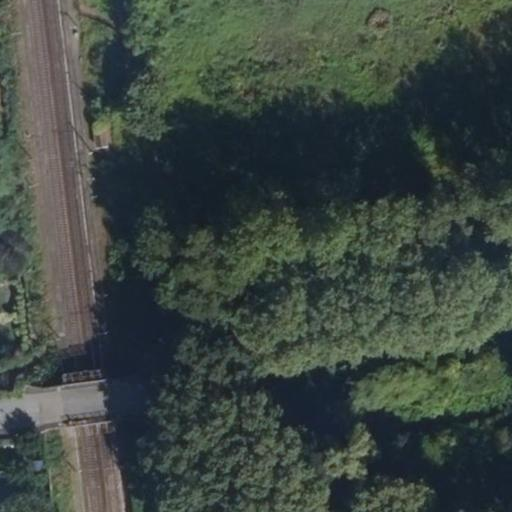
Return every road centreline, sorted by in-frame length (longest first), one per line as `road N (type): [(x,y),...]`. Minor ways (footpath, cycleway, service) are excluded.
road 1 (track): [(322,511),(309,465),(192,301),(125,0)]
road 2 (residential): [(39,411),(130,401),(184,406),(216,435),(250,511)]
